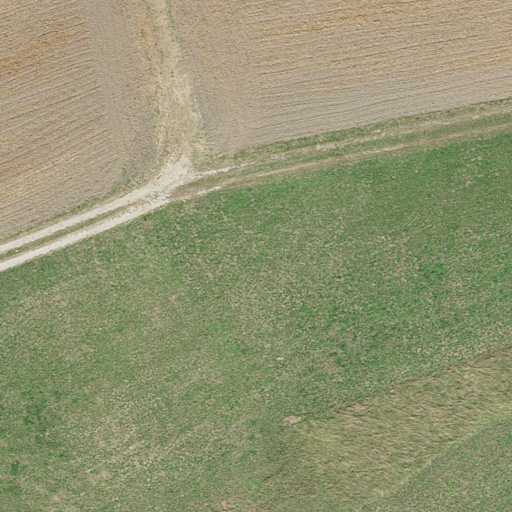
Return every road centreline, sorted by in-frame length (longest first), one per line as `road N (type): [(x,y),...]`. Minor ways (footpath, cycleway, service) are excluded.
road 1 (track): [(511,124),(184,190)]
road 2 (track): [(0,265),(184,190)]
road 3 (track): [(184,190),(129,0)]
